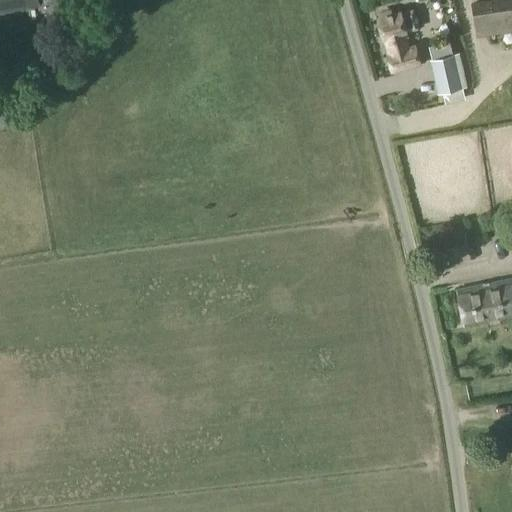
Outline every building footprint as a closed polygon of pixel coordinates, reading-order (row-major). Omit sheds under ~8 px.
[(38,0),(0,0),(0,11),(8,10),(39,5),(38,0)] [(511,0),(505,0),(473,4),(476,33),(511,28),(511,0)] [(383,41),(385,41),(389,54),(386,55),(391,73),(420,65),(415,47),(406,50),(403,39),(408,38),(407,33),(418,30),(413,12),(402,15),(401,13),(377,19),(383,41)] [(461,91),(454,57),(432,62),(440,95),(461,91)] [(511,279),(457,291),(465,326),(511,316),(511,279)]
